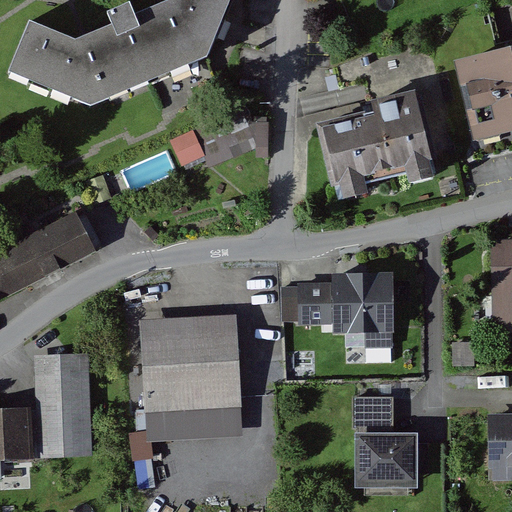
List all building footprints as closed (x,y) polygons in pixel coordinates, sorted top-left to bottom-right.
[(25,22),(4,74),(91,110),(213,63),(234,0),(175,0),(172,11),(82,46),(25,22)] [(511,47),(455,62),(475,142),(511,132),(511,47)] [(375,117),(320,130),(334,189),(444,163),(428,92),(372,105),(375,117)] [(198,137),(174,147),(184,170),(208,159),(198,137)] [(0,300),(94,251),(75,215),(0,253),(0,300)] [(511,257),(485,258),(486,315),(511,314),(511,257)] [(397,277),(332,279),(332,289),(300,291),(301,326),(333,325),(334,334),(372,333),(373,348),(391,347),(391,333),(399,333),(397,277)] [(286,286),(287,314),(300,313),(298,286),(286,286)] [(236,317),(142,322),(147,411),(241,406),(240,397),(236,317)] [(88,354),(33,356),(35,408),(0,409),(0,460),(92,457),(88,354)] [(398,400),(350,401),(350,430),(355,430),(355,487),(416,487),(416,436),(398,436),(398,400)] [(511,420),(486,421),(488,486),(511,485),(511,420)]
